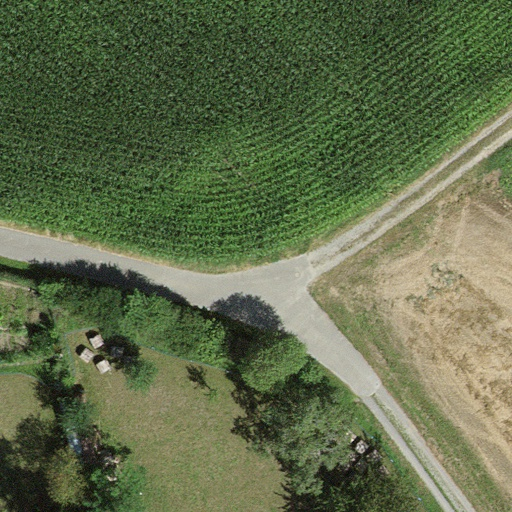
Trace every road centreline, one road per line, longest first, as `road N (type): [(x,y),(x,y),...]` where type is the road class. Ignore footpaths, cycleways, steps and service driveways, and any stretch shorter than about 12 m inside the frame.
road 1 (track): [(0,237),(169,290),(250,296),(511,108)]
road 2 (track): [(250,296),(364,394),(444,511)]
